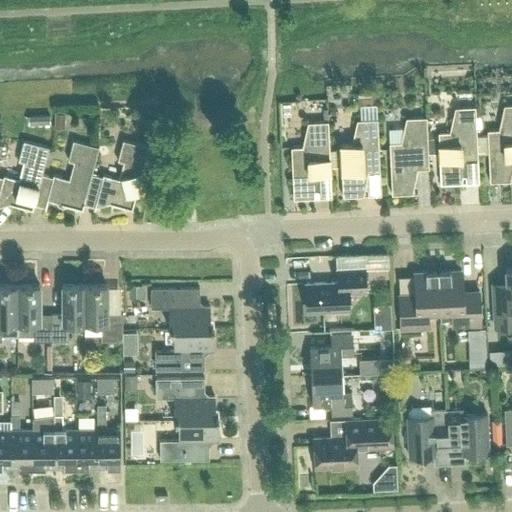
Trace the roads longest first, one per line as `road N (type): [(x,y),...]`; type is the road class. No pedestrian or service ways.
road 1 (residential): [(244,246),(267,230),(511,218)]
road 2 (residential): [(244,246),(259,511)]
road 3 (residential): [(0,241),(227,235),(244,246)]
